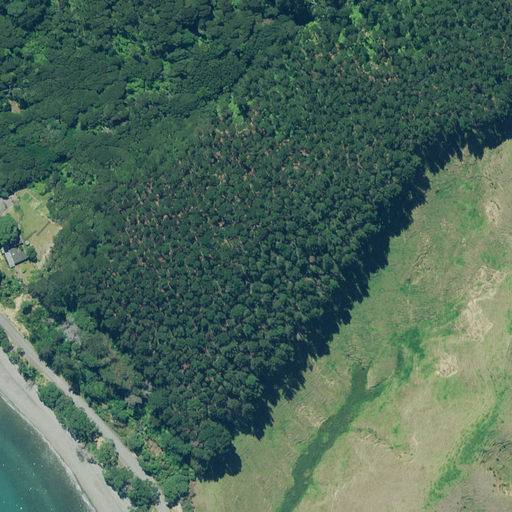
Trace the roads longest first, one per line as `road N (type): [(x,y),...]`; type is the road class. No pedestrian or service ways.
road 1 (track): [(0,111),(118,88),(160,56),(185,21),(226,15),(243,0)]
road 2 (unclassified): [(0,317),(138,463),(169,511)]
